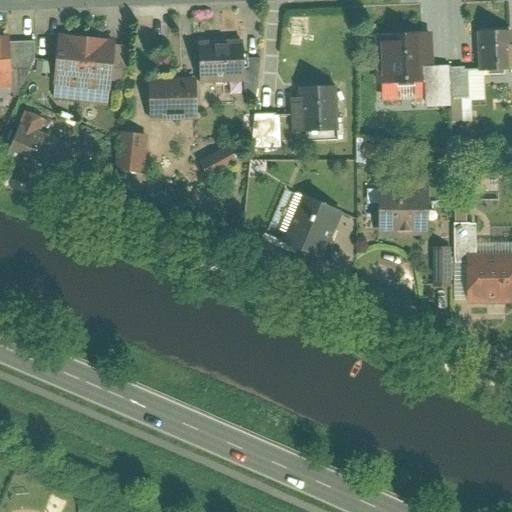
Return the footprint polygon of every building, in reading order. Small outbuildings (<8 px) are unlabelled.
[(482,30),(484,69),(511,68),(509,42),(509,29),(482,30)] [(432,31),(381,33),(383,80),(435,78),(432,31)] [(0,89),(12,89),(11,67),(10,41),(10,35),(0,35),(0,89)] [(113,40),(62,35),(55,96),(107,101),(110,77),(113,40)] [(35,67),(35,40),(10,41),(11,67),(35,67)] [(113,40),(110,77),(125,79),(129,42),(113,40)] [(244,45),(202,46),(203,78),(245,77),(244,45)] [(469,66),(453,67),(454,96),(470,95),(469,70),(469,66)] [(470,97),(485,97),(484,69),(469,70),(470,95),(470,97)] [(336,86),(303,87),(304,97),(305,129),(338,128),(336,86)] [(196,87),(153,88),(154,116),(197,115),(196,87)] [(305,129),(304,97),(294,97),(295,130),(305,129)] [(16,130),(40,140),(49,119),(25,109),(16,130)] [(280,115),(258,114),(257,144),(279,144),(280,115)] [(16,130),(5,154),(39,169),(50,145),(40,140),(16,130)] [(147,134),(121,131),(118,168),(144,171),(147,134)] [(230,146),(204,159),(213,177),(239,163),(230,146)] [(428,183),(382,183),(382,229),(428,229),(428,183)] [(343,211),(305,194),(286,237),(325,254),(343,211)] [(477,224),(457,224),(457,257),(471,257),(478,257),(477,224)] [(449,247),(435,247),(435,283),(450,283),(449,247)] [(511,256),(478,257),(471,257),(471,302),(511,301),(511,256)]
